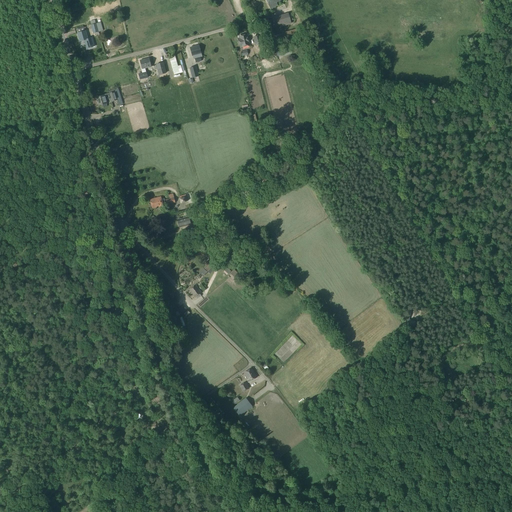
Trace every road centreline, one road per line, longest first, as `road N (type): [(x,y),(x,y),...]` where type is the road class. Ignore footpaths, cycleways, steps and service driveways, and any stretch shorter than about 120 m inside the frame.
road 1 (track): [(31,0),(58,87),(76,117),(119,262),(118,297),(134,316),(193,511)]
road 2 (secondary): [(204,511),(73,71)]
road 3 (unclassified): [(73,71),(292,7)]
road 4 (track): [(175,417),(92,475),(47,480),(0,502)]
road 5 (track): [(346,101),(319,135),(202,203)]
road 6 (track): [(511,103),(362,93),(346,101)]
road 7 (track): [(328,511),(197,491)]
